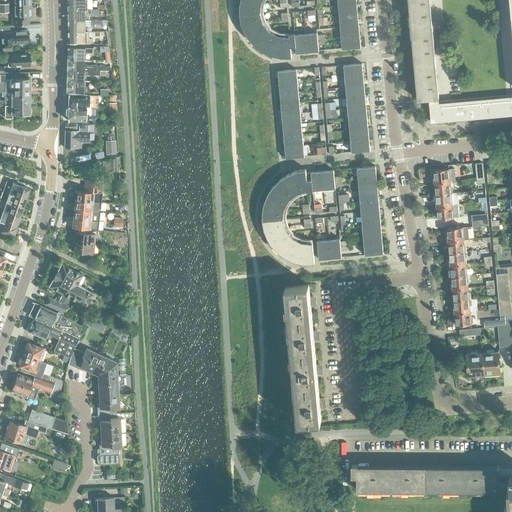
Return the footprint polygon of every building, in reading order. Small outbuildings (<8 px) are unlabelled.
[(14,10),(31,9),(30,0),(8,0),(9,2),(14,2),(14,10)] [(84,0),(67,0),(67,9),(88,9),(88,0),(86,0),(86,1),(85,1),(84,0)] [(291,53),(296,52),(294,34),(288,34),(289,36),(279,35),(270,30),(263,22),(260,12),(261,1),(262,0),(240,0),(240,4),(240,14),(241,23),(245,31),(250,39),(256,46),(264,51),(272,54),(282,56),(291,56),(291,53)] [(408,0),(409,9),(411,27),(432,25),(429,0),(408,0)] [(357,3),(338,5),(339,15),(358,14),(357,3)] [(31,9),(14,10),(15,18),(13,18),(13,25),(29,24),(29,18),(32,18),(31,9)] [(97,9),(88,9),(67,9),(68,20),(85,20),(85,14),(97,14),(97,9)] [(358,14),(339,15),(340,26),(359,24),(358,14)] [(107,20),(85,20),(68,20),(68,31),(85,31),(85,26),(91,26),(91,25),(107,25),(107,20)] [(359,24),(340,26),(341,37),(360,35),(359,24)] [(413,45),(414,63),(435,61),(432,25),(411,27),(413,45)] [(0,38),(2,39),(2,48),(13,47),(12,42),(29,41),(28,30),(0,32),(0,38)] [(85,38),(85,31),(68,31),(68,43),(85,43),(85,42),(92,42),(92,38),(85,38)] [(318,39),(317,35),(317,32),(306,33),(307,51),(319,50),(318,44),(318,39)] [(294,34),(296,52),(307,51),(306,33),(294,34)] [(361,47),(360,35),(341,37),(342,48),(361,47)] [(110,60),(109,51),(108,46),(100,46),(100,52),(105,52),(106,60),(110,60)] [(68,47),(67,58),(85,59),(85,52),(92,53),(92,48),(68,47)] [(30,55),(30,53),(11,54),(11,61),(8,61),(8,66),(30,65),(29,60),(31,59),(31,56),(30,55)] [(67,58),(67,69),(105,70),(111,70),(110,67),(106,67),(106,66),(97,65),(84,65),(85,59),(67,58)] [(418,99),(429,98),(439,97),(435,61),(414,63),(416,81),(418,99)] [(343,64),(344,75),(363,74),(362,63),(343,64)] [(105,70),(67,69),(67,80),(84,81),(84,74),(100,75),(100,76),(105,76),(105,70)] [(278,70),(279,82),(297,80),(296,69),(278,70)] [(0,86),(30,87),(30,77),(12,77),(12,74),(1,74),(1,81),(0,81),(0,86)] [(344,75),(345,87),(364,85),(363,74),(344,75)] [(84,81),(67,80),(66,92),(88,92),(88,86),(84,86),(84,81)] [(279,82),(280,93),(298,91),(297,80),(279,82)] [(364,85),(345,87),(346,97),(365,96),(364,85)] [(30,96),(30,87),(0,86),(0,91),(1,91),(1,96),(11,96),(30,96)] [(298,91),(280,93),(281,103),(299,102),(298,91)] [(68,94),(68,106),(91,107),(97,107),(98,102),(98,95),(68,94)] [(11,96),(11,100),(0,99),(0,104),(5,105),(5,104),(30,104),(30,96),(11,96)] [(365,96),(346,97),(347,108),(366,106),(365,96)] [(439,97),(429,98),(431,122),(511,114),(511,96),(439,103),(439,97)] [(299,102),(281,103),(282,114),(300,112),(299,102)] [(5,104),(5,105),(5,118),(13,118),(13,114),(30,114),(30,104),(5,104)] [(91,107),(68,106),(66,108),(66,113),(68,115),(68,120),(75,120),(74,123),(86,124),(86,120),(89,121),(89,115),(91,115),(91,107)] [(366,106),(347,108),(348,119),(367,117),(366,106)] [(300,112),(282,114),(283,125),(301,123),(300,112)] [(367,117),(348,119),(349,130),(368,128),(367,117)] [(65,147),(81,147),(81,141),(83,141),(83,137),(81,137),(81,130),(75,130),(75,123),(65,123),(65,147)] [(301,123),(283,125),(284,135),(302,134),(301,123)] [(368,128),(349,130),(350,141),(369,139),(368,128)] [(302,134),(284,135),(285,147),(303,145),(302,134)] [(369,139),(350,141),(351,152),(370,150),(369,139)] [(116,140),(106,141),(106,154),(116,154),(116,140)] [(303,145),(285,147),(286,158),(304,156),(303,145)] [(477,178),(484,178),(483,162),(475,163),(477,178)] [(357,167),(358,179),(376,177),(375,166),(357,167)] [(312,190),(310,171),(306,172),(306,168),(305,168),(296,170),(287,174),(280,179),(273,185),(268,193),(264,201),(262,210),(262,219),(264,229),(267,237),(273,245),(279,251),(287,257),(295,260),(304,262),(314,262),(312,242),(302,241),(292,236),(286,228),(283,218),(284,207),(289,198),(297,192),(306,189),(307,190),(312,190)] [(434,182),(451,181),(449,168),(433,170),(434,182)] [(333,169),(322,170),(323,189),(335,188),(335,185),(334,181),(334,176),(333,169)] [(323,189),(322,170),(310,171),(312,190),(323,189)] [(358,179),(359,190),(377,188),(376,177),(358,179)] [(75,199),(101,202),(102,193),(100,193),(101,181),(85,179),(84,191),(76,190),(75,199)] [(6,180),(3,190),(26,198),(29,188),(21,185),(22,182),(17,180),(16,184),(6,180)] [(451,181),(434,182),(435,195),(452,193),(451,181)] [(377,188),(359,190),(360,200),(378,199),(377,188)] [(0,196),(0,199),(22,207),(26,198),(3,190),(1,197),(0,196)] [(452,193),(435,195),(436,206),(453,205),(452,193)] [(22,207),(0,199),(0,205),(4,207),(2,211),(19,217),(22,207)] [(101,202),(75,199),(74,208),(100,211),(101,202)] [(378,199),(360,200),(361,211),(379,209),(378,199)] [(454,217),(453,205),(436,206),(437,218),(454,217)] [(100,211),(74,208),(73,217),(99,220),(100,216),(100,211)] [(0,220),(16,226),(19,217),(2,211),(0,209),(0,220)] [(379,209),(361,211),(362,221),(380,219),(379,209)] [(99,220),(73,217),(72,227),(98,230),(98,225),(99,220)] [(362,221),(363,231),(381,230),(380,219),(362,221)] [(16,226),(0,220),(0,230),(12,234),(14,233),(16,226)] [(448,240),(464,239),(469,238),(468,226),(463,227),(446,228),(447,229),(448,240)] [(381,230),(363,231),(364,243),(382,241),(381,230)] [(68,240),(94,243),(95,233),(75,231),(75,236),(68,236),(68,240)] [(340,245),(340,240),(340,238),(328,239),(330,257),(341,256),(341,249),(340,245)] [(330,257),(328,239),(317,240),(319,258),(330,257)] [(449,252),(465,251),(464,239),(448,240),(449,252)] [(94,243),(68,240),(67,245),(74,246),(73,251),(93,253),(94,243)] [(382,241),(364,243),(365,254),(383,252),(382,241)] [(450,264),(466,262),(465,251),(449,252),(450,264)] [(451,276),(467,274),(466,262),(450,264),(451,276)] [(70,306),(67,304),(70,297),(86,306),(93,293),(77,284),(82,274),(62,263),(49,286),(62,293),(59,300),(48,296),(44,303),(66,313),(70,306)] [(452,288),(468,286),(467,274),(451,276),(452,288)] [(288,320),(312,318),(311,306),(317,305),(316,300),(316,295),(310,296),(309,284),(285,286),(288,320)] [(495,294),(494,284),(487,285),(488,295),(495,294)] [(453,300),(470,299),(468,286),(452,288),(453,300)] [(454,312),(471,310),(470,299),(453,300),(454,312)] [(29,315),(34,317),(79,338),(84,327),(80,324),(68,318),(35,302),(29,315)] [(471,310),(454,312),(455,324),(472,323),(471,310)] [(79,338),(34,317),(31,323),(29,324),(27,328),(28,330),(44,338),(47,333),(59,338),(53,350),(58,352),(70,358),(74,348),(79,338)] [(291,354),(315,352),(314,340),(320,339),(319,334),(319,329),(313,330),(312,318),(288,320),(291,354)] [(500,346),(506,346),(504,325),(501,325),(498,326),(500,346)] [(480,327),(459,329),(460,336),(480,334),(480,327)] [(28,343),(24,354),(41,360),(45,349),(28,343)] [(80,350),(74,348),(70,358),(67,363),(68,363),(73,366),(80,350)] [(84,352),(80,350),(73,366),(79,369),(80,367),(92,372),(92,370),(100,354),(86,348),(84,352)] [(482,352),(485,374),(500,373),(498,350),(482,352)] [(291,354),(295,388),(318,386),(317,374),(323,373),(322,368),(322,363),(316,364),(315,352),(291,354)] [(485,374),(482,352),(466,353),(468,376),(469,376),(485,374)] [(41,360),(24,354),(20,365),(36,371),(34,375),(41,378),(42,373),(37,371),(41,360)] [(117,362),(100,354),(92,370),(98,373),(98,376),(117,375),(117,362)] [(41,378),(34,375),(33,378),(17,372),(10,391),(34,399),(38,388),(51,392),(49,396),(55,398),(62,379),(48,375),(46,380),(41,378)] [(117,375),(98,376),(99,395),(118,394),(117,375)] [(319,398),(318,386),(295,388),(298,422),(321,420),(320,408),(326,407),(325,402),(325,397),(319,398)] [(118,394),(99,395),(99,407),(97,407),(97,414),(116,413),(116,409),(119,409),(118,394)] [(32,409),(28,420),(47,427),(68,434),(67,421),(32,409)] [(116,417),(116,413),(97,414),(98,421),(100,421),(101,433),(120,432),(120,417),(116,417)] [(47,427),(28,420),(25,419),(24,424),(10,420),(5,437),(20,442),(25,444),(28,435),(36,438),(39,431),(45,433),(47,427)] [(120,432),(101,433),(101,445),(99,445),(99,448),(118,447),(121,446),(120,432)] [(118,447),(99,448),(98,448),(97,449),(97,453),(98,454),(97,455),(97,461),(100,464),(119,463),(118,447)] [(8,452),(0,449),(0,466),(12,470),(16,456),(8,453),(8,452)] [(52,466),(64,470),(64,471),(76,475),(74,466),(66,464),(54,460),(52,466)] [(495,488),(495,484),(495,468),(358,467),(358,464),(352,464),(352,476),(357,476),(357,490),(495,491),(495,488)] [(499,468),(495,468),(495,484),(511,483),(511,489),(507,489),(508,496),(509,511),(511,511),(511,475),(499,475),(499,467),(499,465),(497,465),(497,466),(499,466),(499,468)] [(13,485),(27,490),(29,491),(31,485),(31,484),(16,478),(13,485)] [(0,492),(1,493),(8,495),(10,489),(3,487),(5,481),(0,479),(0,492)] [(95,511),(120,511),(120,509),(114,509),(114,497),(94,498),(94,505),(95,505),(95,511)]
